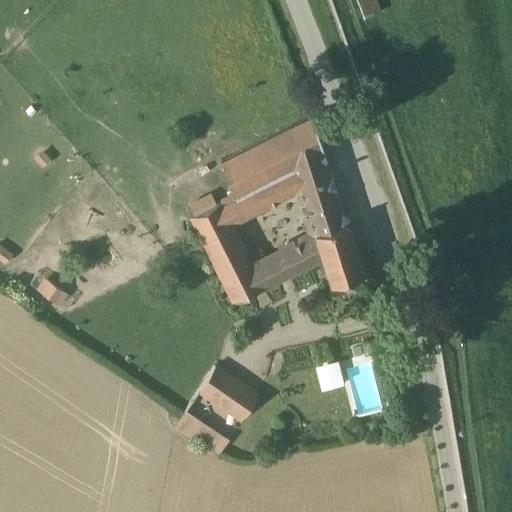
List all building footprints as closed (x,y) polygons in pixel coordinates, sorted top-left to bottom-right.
[(376,0),(356,0),(360,11),(378,5),(376,0)] [(305,223),(343,213),(309,106),(218,150),(229,184),(212,192),(214,195),(193,205),(187,208),(216,267),(260,246),(257,240),(248,245),(233,215),(291,186),(295,196),(302,193),(306,205),(299,208),(305,223)] [(193,205),(214,195),(212,192),(208,183),(187,194),(193,205)] [(260,246),(216,267),(229,293),(261,277),(262,279),(316,253),(320,263),(323,262),(327,274),(360,264),(343,213),(305,223),(295,227),(296,230),(260,246)] [(59,295),(66,282),(38,265),(31,278),(59,295)] [(362,348),(375,344),(372,331),(358,335),(362,348)] [(212,354),(193,384),(238,412),(257,383),(212,354)] [(351,362),(354,371),(349,373),(359,406),(382,399),(368,356),(351,362)] [(215,448),(227,430),(183,401),(171,419),(215,448)]
